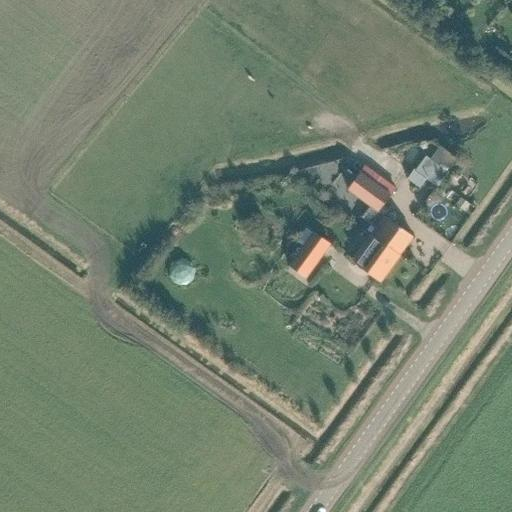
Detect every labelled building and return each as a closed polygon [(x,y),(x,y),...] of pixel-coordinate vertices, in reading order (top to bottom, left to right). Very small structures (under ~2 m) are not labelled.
[(424,155),(413,171),(435,186),(455,159),(438,147),(429,159),(424,155)] [(361,173),(349,190),(379,213),(391,196),(361,173)] [(469,188),(465,185),(460,192),(465,195),(469,188)] [(469,204),(460,196),(454,204),(464,211),(469,204)] [(371,208),(362,219),(377,230),(372,237),(400,257),(414,239),(386,218),(371,208)] [(301,250),(290,265),(307,277),(318,262),(330,245),(331,245),(314,233),(313,233),(301,250)] [(400,257),(372,237),(353,263),(377,281),(383,273),(387,276),(400,257)]
